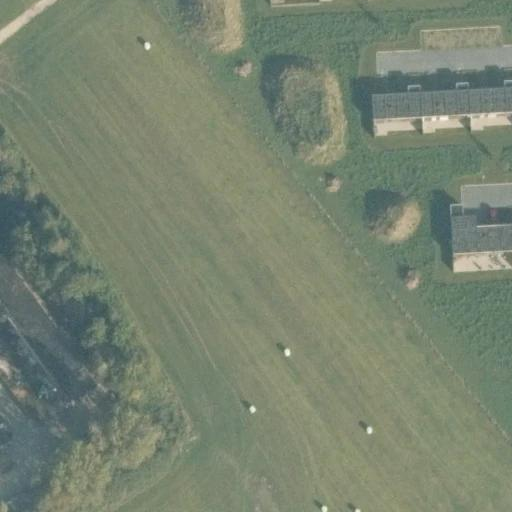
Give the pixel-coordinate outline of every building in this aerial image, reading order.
[(504,95),(467,97),(469,122),(511,119),(511,87),(503,88),(504,95)] [(455,98),(419,100),(420,124),(469,122),(467,97),(467,90),(455,90),(455,98)] [(407,100),(371,102),(372,127),(390,126),(420,124),(419,100),(419,92),(407,93),(407,100)] [(461,211),(449,212),(452,261),(511,257),(511,250),(511,233),(475,235),(475,223),(462,223),(461,211)] [(24,494),(5,508),(7,511),(34,511),(37,510),(24,494)]
